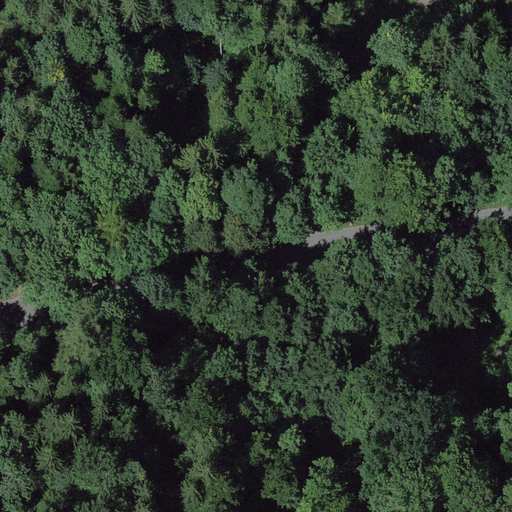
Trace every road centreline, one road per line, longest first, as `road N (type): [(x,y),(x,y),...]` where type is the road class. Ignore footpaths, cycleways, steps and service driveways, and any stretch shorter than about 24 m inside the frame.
road 1 (unclassified): [(511,219),(210,268),(0,320)]
road 2 (track): [(471,0),(221,164),(82,299)]
